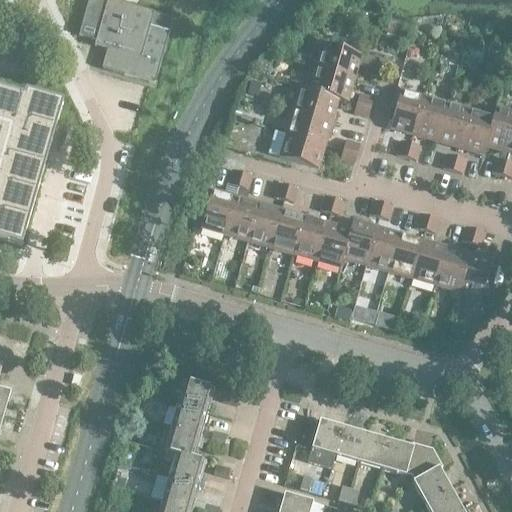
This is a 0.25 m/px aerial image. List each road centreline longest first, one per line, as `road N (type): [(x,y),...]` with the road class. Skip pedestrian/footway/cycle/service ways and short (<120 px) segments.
road 1 (residential): [(80,286),(110,152),(57,42)]
road 2 (residential): [(16,511),(80,286)]
road 3 (residential): [(80,286),(136,287),(292,331)]
road 4 (residential): [(242,511),(292,331)]
road 5 (residential): [(292,331),(465,382)]
road 6 (residential): [(364,187),(511,226)]
road 7 (residential): [(233,159),(339,190),(364,187)]
